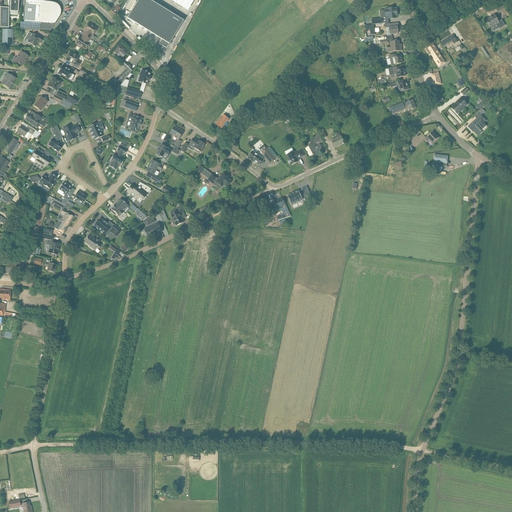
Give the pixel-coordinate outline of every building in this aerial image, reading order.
[(0,27),(9,28),(9,9),(10,10),(10,11),(18,12),(19,1),(11,0),(10,3),(9,3),(9,2),(8,8),(0,7),(0,27)] [(30,0),(25,0),(24,22),(33,23),(40,23),(54,25),(57,20),(58,19),(58,18),(59,17),(59,16),(60,15),(60,14),(60,13),(60,12),(60,11),(60,10),(60,9),(60,8),(59,7),(59,6),(58,6),(58,5),(57,4),(56,4),(55,3),(54,3),(53,3),(52,3),(51,2),(50,2),(36,1),(36,0),(30,0)] [(149,0),(138,0),(127,19),(160,39),(169,45),(183,21),(149,0)] [(167,0),(186,11),(192,0),(167,0)] [(495,8),(497,12),(505,8),(503,3),(495,8)] [(113,8),(110,11),(116,17),(117,17),(121,10),(119,9),(118,11),(115,8),(113,8)] [(380,18),(371,19),(372,25),(389,23),(388,19),(397,18),(396,16),(397,16),(397,8),(396,8),(387,9),(385,10),(380,11),(380,18)] [(495,15),(486,20),(489,24),(491,28),(491,27),(497,24),(499,28),(499,29),(505,26),(501,20),(499,22),(497,19),(495,15)] [(86,31),(83,35),(89,39),(92,35),(93,36),(97,29),(88,23),(84,30),(86,31)] [(393,24),(386,25),(386,27),(387,36),(390,36),(390,34),(393,34),(393,35),(394,35),(397,35),(397,34),(398,34),(397,28),(399,28),(398,23),(393,24)] [(374,25),(365,26),(365,31),(370,30),(370,35),(375,35),(374,25)] [(2,45),(12,45),(12,30),(12,28),(9,28),(6,28),(6,30),(2,30),(2,45)] [(40,43),(43,39),(37,35),(36,36),(33,34),(31,33),(30,33),(25,41),(31,44),(35,47),(38,42),(40,43)] [(89,39),(83,35),(81,38),(79,37),(75,44),(77,46),(80,48),(80,47),(85,51),(90,44),(87,42),(89,39)] [(453,35),(441,42),(444,47),(448,45),(447,44),(452,41),(453,43),(454,44),(458,42),(453,35)] [(390,42),(391,48),(387,48),(387,52),(402,51),(401,46),(400,47),(399,41),(390,42)] [(431,54),(439,66),(446,62),(433,42),(425,48),(429,55),(431,54)] [(118,54),(123,58),(128,52),(119,44),(113,51),(117,55),(118,54)] [(16,63),(22,66),(26,60),(27,60),(29,57),(20,52),(16,58),(15,57),(14,58),(12,62),(12,63),(15,65),(16,63)] [(73,66),(77,68),(80,62),(77,60),(78,57),(70,52),(65,60),(74,65),(73,66)] [(403,59),(402,57),(401,57),(401,56),(396,57),(395,54),(389,56),(391,65),(403,63),(402,59),(403,59)] [(58,73),(58,74),(68,79),(69,79),(72,80),(74,76),(71,74),(72,72),(62,66),(60,70),(59,69),(57,72),(58,73)] [(390,76),(396,74),(397,78),(405,76),(405,74),(406,73),(405,70),(404,70),(404,69),(399,70),(399,67),(388,69),(389,73),(390,76)] [(93,75),(81,69),(79,72),(91,79),(93,75)] [(141,70),(140,76),(138,75),(136,81),(138,82),(147,84),(148,81),(149,81),(150,77),(149,77),(150,73),(141,70)] [(431,74),(434,86),(441,84),(438,73),(431,74)] [(8,74),(1,84),(9,89),(16,79),(8,74)] [(49,87),(57,91),(62,82),(53,78),(50,83),(50,84),(49,87)] [(403,80),(390,84),(391,88),(398,86),(400,92),(409,89),(407,83),(404,84),(403,80)] [(120,86),(116,92),(124,95),(125,95),(128,96),(131,97),(133,98),(134,97),(140,98),(142,92),(127,88),(120,86)] [(466,88),(461,92),(464,96),(469,91),(468,90),(470,88),(468,86),(466,88)] [(58,91),(56,96),(62,99),(65,100),(67,96),(58,91)] [(78,100),(73,97),(74,94),(71,92),(67,100),(75,105),(78,100)] [(55,95),(53,100),(60,103),(66,106),(68,102),(65,100),(62,99),(56,96),(55,95)] [(41,97),(34,106),(41,111),(47,102),(41,97)] [(457,103),(451,108),(457,114),(460,111),(461,111),(464,108),(467,105),(461,98),(456,102),(457,103)] [(121,106),(135,112),(138,106),(123,100),(121,106)] [(404,108),(408,106),(409,110),(416,108),(413,100),(403,104),(403,103),(388,109),(390,115),(405,109),(404,108)] [(477,119),(469,127),(474,132),(478,136),(482,132),(481,131),(480,130),(479,129),(484,124),(484,123),(486,121),(481,115),(478,112),(474,116),(477,119)] [(29,114),(25,120),(29,123),(28,123),(31,125),(31,124),(37,128),(39,125),(43,127),(47,122),(35,114),(33,117),(29,114)] [(128,119),(126,126),(129,127),(128,129),(130,129),(129,131),(130,131),(135,133),(135,130),(137,131),(139,126),(140,126),(141,124),(140,123),(141,119),(134,116),(133,117),(129,115),(128,118),(128,119)] [(224,115),(216,124),(221,129),(228,120),(229,119),(224,115)] [(96,124),(88,127),(94,140),(102,137),(100,132),(98,128),(102,127),(101,122),(96,124)] [(36,138),(41,134),(27,125),(25,128),(21,125),(17,132),(27,139),(30,134),(32,136),(35,138),(36,138)] [(63,130),(68,141),(76,138),(74,134),(76,133),(80,132),(77,125),(72,128),(71,126),(63,130)] [(51,142),(49,145),(53,148),(53,149),(55,150),(55,151),(56,151),(57,152),(58,152),(59,151),(61,149),(60,149),(62,146),(59,144),(61,142),(60,140),(63,138),(57,127),(54,128),(57,135),(56,137),(54,135),(50,141),(51,142)] [(171,133),(179,139),(183,132),(175,127),(171,133)] [(320,134),(321,133),(323,138),(327,137),(322,128),(318,131),(320,134)] [(427,142),(430,140),(433,143),(438,138),(433,132),(427,137),(428,137),(425,140),(427,142)] [(332,141),(333,143),(335,147),(344,143),(341,136),(339,133),(336,134),(337,138),(332,141)] [(310,150),(307,151),(310,157),(314,155),(314,156),(324,152),(322,148),(321,145),(320,145),(320,144),(316,146),(315,145),(316,144),(322,141),(319,134),(315,136),(316,138),(313,139),(310,141),(311,144),(308,146),(310,150)] [(200,152),(205,144),(201,142),(200,143),(193,138),(190,144),(194,147),(194,148),(200,152)] [(6,152),(10,154),(13,149),(15,150),(19,144),(17,143),(18,142),(13,139),(7,147),(8,148),(6,152)] [(180,150),(184,153),(189,145),(185,143),(180,150)] [(416,158),(421,156),(419,151),(418,151),(415,144),(410,147),(410,146),(407,147),(407,148),(405,149),(408,154),(405,155),(407,161),(415,158),(416,158)] [(161,156),(163,157),(165,154),(168,156),(171,151),(167,149),(168,148),(162,145),(160,148),(159,147),(157,150),(158,151),(157,154),(158,155),(157,155),(160,157),(161,156)] [(264,145),(259,149),(262,153),(270,163),(275,159),(267,149),(264,145)] [(126,151),(119,147),(117,150),(119,151),(117,155),(115,154),(112,159),(113,160),(109,166),(116,170),(118,166),(119,167),(121,164),(124,159),(120,157),(122,154),(124,155),(126,151)] [(46,167),(50,160),(42,155),(44,153),(38,149),(33,156),(36,158),(35,159),(37,160),(34,164),(40,168),(42,165),(46,167)] [(292,149),(285,152),(286,155),(289,160),(288,161),(289,162),(289,163),(290,163),(291,165),(299,161),(297,159),(305,156),(302,151),(301,149),(295,152),(294,151),(293,152),(292,149)] [(263,160),(252,152),(251,153),(249,155),(249,156),(248,157),(249,158),(248,159),(253,162),(253,161),(259,165),(263,160)] [(434,155),(433,162),(438,163),(438,166),(447,167),(448,156),(434,155)] [(151,165),(148,171),(152,174),(154,174),(157,175),(159,172),(156,170),(157,168),(161,171),(163,167),(159,165),(159,164),(157,163),(152,161),(150,165),(151,165)] [(400,162),(394,161),(392,173),(398,174),(400,162)] [(197,170),(201,174),(205,169),(200,166),(197,170)] [(218,179),(212,175),(208,180),(213,184),(214,181),(222,187),(224,185),(227,187),(232,181),(228,178),(229,177),(223,173),(218,179)] [(34,183),(37,180),(39,181),(39,182),(44,185),(43,185),(49,189),(50,189),(49,189),(50,188),(50,189),(54,183),(53,182),(56,178),(57,178),(50,174),(49,177),(48,177),(47,178),(43,176),(40,180),(39,179),(37,176),(29,178),(34,183)] [(151,179),(160,184),(162,180),(153,175),(151,179)] [(64,195),(63,198),(68,201),(68,200),(70,198),(72,195),(69,193),(72,188),(63,182),(59,189),(64,193),(63,194),(64,195)] [(145,185),(142,189),(137,185),(136,187),(133,185),(131,187),(130,186),(129,189),(127,191),(137,199),(139,196),(142,199),(145,195),(151,188),(145,185)] [(162,191),(170,195),(171,196),(173,191),(165,186),(162,191)] [(294,193),(288,196),(292,205),(303,200),(299,191),(294,193)] [(86,197),(78,192),(73,198),(82,204),(86,197)] [(276,201),(274,202),(276,206),(277,208),(278,208),(280,211),(283,210),(285,215),(282,216),(281,215),(277,216),(278,220),(291,216),(283,198),(277,200),(276,201)] [(65,205),(54,199),(53,201),(62,206),(64,207),(65,205)] [(120,199),(119,200),(115,205),(111,209),(111,210),(112,210),(111,212),(115,215),(116,214),(118,216),(119,216),(120,217),(124,212),(123,212),(127,206),(120,199)] [(62,206),(53,201),(51,205),(60,210),(62,206)] [(174,221),(172,221),(174,226),(176,225),(176,226),(183,222),(181,218),(186,216),(181,207),(174,210),(176,213),(171,215),(174,221)] [(137,209),(135,212),(138,215),(137,216),(143,221),(146,217),(137,208),(137,209)] [(60,214),(57,219),(69,225),(74,217),(66,212),(63,216),(60,214)] [(69,225),(57,219),(59,221),(54,229),(64,234),(69,225)] [(97,221),(94,224),(95,225),(94,226),(98,229),(97,230),(100,232),(101,231),(105,234),(108,230),(116,237),(121,232),(114,226),(111,229),(107,225),(107,224),(104,222),(103,222),(100,219),(97,222),(97,221)] [(149,233),(151,237),(162,231),(158,223),(144,230),(146,234),(149,233)] [(21,239),(19,245),(19,246),(27,246),(29,236),(33,227),(30,225),(26,224),(23,232),(22,232),(21,239)] [(31,241),(31,242),(35,243),(36,242),(39,228),(35,227),(31,241)] [(50,246),(48,253),(57,255),(58,249),(59,249),(60,244),(51,242),(51,241),(52,241),(54,236),(51,236),(52,231),(43,229),(40,238),(47,240),(46,245),(50,246)] [(99,249),(101,246),(98,244),(101,240),(97,238),(95,240),(88,235),(84,242),(90,247),(94,250),(96,248),(99,249)] [(110,247),(109,248),(115,252),(119,255),(121,252),(117,249),(112,245),(111,245),(111,246),(110,247)] [(26,265),(14,264),(15,258),(4,257),(4,263),(1,263),(0,270),(0,272),(25,275),(26,265)] [(34,258),(32,264),(40,266),(42,260),(34,258)] [(42,265),(44,266),(48,267),(47,271),(54,273),(56,265),(49,263),(43,262),(42,265)] [(11,290),(2,289),(1,300),(2,300),(1,300),(10,301),(11,290)] [(9,502),(10,509),(20,506),(19,500),(9,502)]
